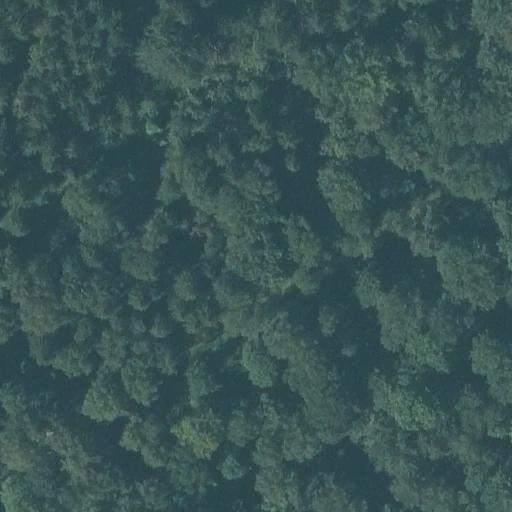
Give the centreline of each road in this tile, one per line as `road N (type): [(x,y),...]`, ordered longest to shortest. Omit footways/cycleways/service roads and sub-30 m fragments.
road 1 (track): [(511,155),(0,462)]
road 2 (track): [(111,395),(0,240)]
